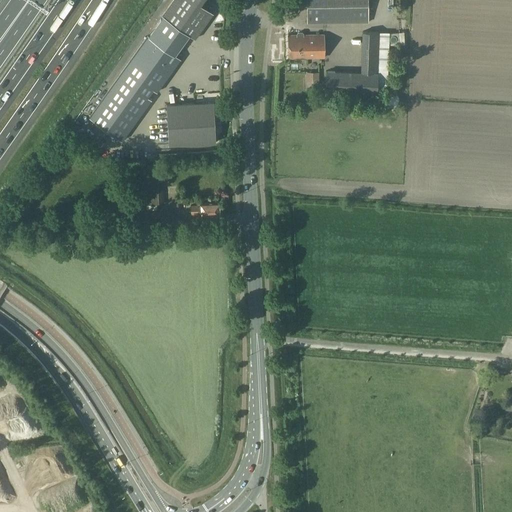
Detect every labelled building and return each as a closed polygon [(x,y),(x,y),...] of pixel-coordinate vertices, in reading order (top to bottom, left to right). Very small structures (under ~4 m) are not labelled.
[(163,15),(189,34),(195,38),(206,23),(213,13),(210,11),(200,4),(203,0),(173,0),(162,15),(163,15)] [(306,0),(307,23),(368,22),(368,0),(306,0)] [(162,15),(155,25),(176,40),(183,30),(162,15)] [(148,35),(90,117),(122,140),(151,99),(147,96),(153,89),(157,92),(180,59),(161,45),(167,36),(159,31),(154,28),(148,36),(148,35)] [(360,71),(326,70),(325,96),(377,98),(379,31),(362,31),(360,71)] [(324,34),(288,35),(288,57),(324,57),(324,34)] [(181,56),(190,44),(182,38),(173,50),(181,56)] [(307,84),(319,84),(319,72),(306,72),(307,84)] [(213,101),(166,103),(168,144),(216,141),(213,101)] [(163,203),(161,165),(142,166),(144,204),(147,204),(147,209),(156,209),(155,204),(163,203)] [(198,212),(201,212),(201,213),(219,212),(219,200),(201,201),(201,204),(190,205),(191,218),(198,218),(198,212)] [(39,224),(22,225),(22,235),(39,234),(39,224)]
